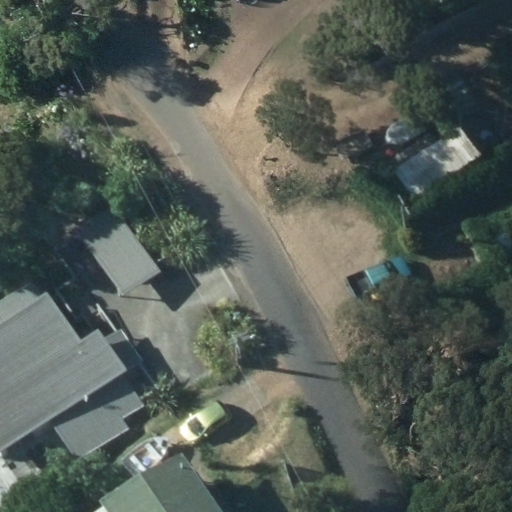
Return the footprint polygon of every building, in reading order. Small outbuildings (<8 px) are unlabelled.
[(417,232),(432,256),(456,242),(440,216),(417,232)] [(123,318),(161,290),(118,232),(80,260),(123,318)] [(0,357),(0,484),(56,442),(77,469),(148,415),(65,308),(0,357)] [(125,467),(146,488),(186,447),(165,426),(125,467)] [(195,511),(180,490),(150,511),(195,511)]
